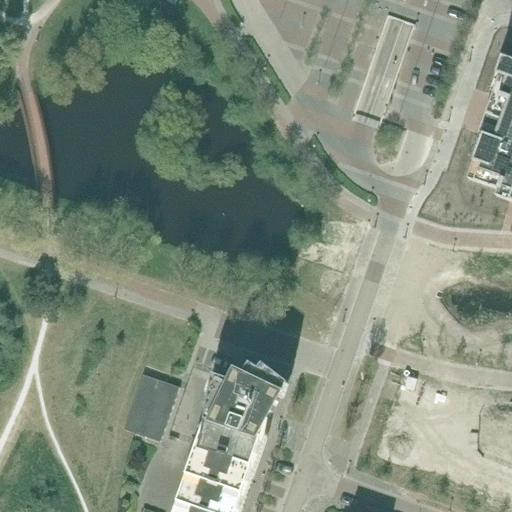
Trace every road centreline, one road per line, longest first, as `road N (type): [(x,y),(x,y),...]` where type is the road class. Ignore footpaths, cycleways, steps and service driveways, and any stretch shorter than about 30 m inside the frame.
road 1 (residential): [(363,170),(312,108),(246,0)]
road 2 (residential): [(458,0),(417,141)]
road 3 (residential): [(344,364),(388,229)]
road 4 (residential): [(344,364),(222,322)]
road 5 (residential): [(305,478),(344,364)]
